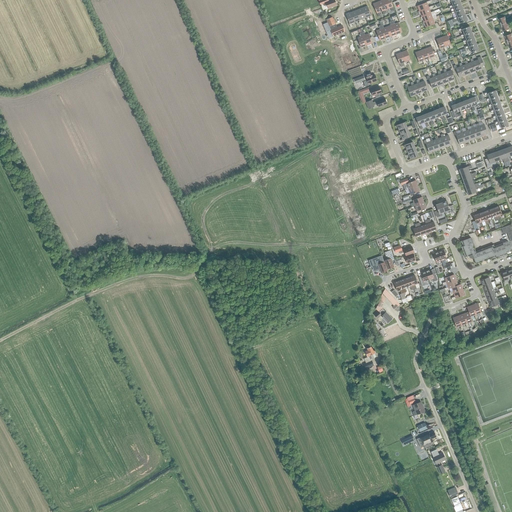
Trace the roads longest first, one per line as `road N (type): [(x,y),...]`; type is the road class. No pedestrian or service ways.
road 1 (unclassified): [(477,511),(418,371)]
road 2 (residential): [(406,109),(384,49),(415,37),(400,0)]
road 3 (residential): [(418,371),(431,317),(478,295),(470,274)]
road 4 (track): [(490,511),(440,392)]
